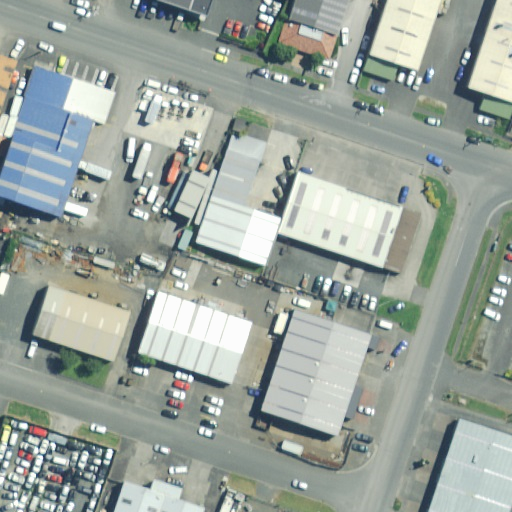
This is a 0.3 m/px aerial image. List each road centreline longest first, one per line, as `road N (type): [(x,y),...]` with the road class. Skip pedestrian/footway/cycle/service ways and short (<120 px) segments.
road 1 (tertiary): [(488,166),(0,2)]
road 2 (unclassified): [(376,501),(0,376)]
road 3 (unclassified): [(488,166),(376,501)]
